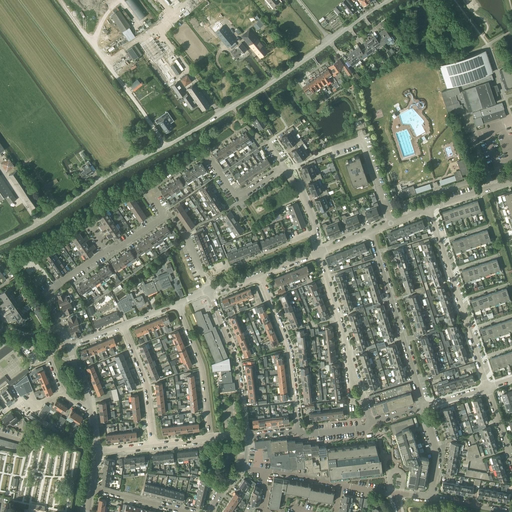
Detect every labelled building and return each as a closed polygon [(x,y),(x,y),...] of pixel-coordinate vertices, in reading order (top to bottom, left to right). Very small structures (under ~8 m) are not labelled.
[(346,8),(344,10),(347,14),(350,12),(351,14),(355,11),(350,6),(354,3),(350,0),(343,0),(341,2),(341,3),(345,7),(345,6),(346,8)] [(122,32),(129,27),(117,11),(111,15),(121,30),(122,32)] [(258,21),(256,23),(260,28),(264,24),(259,18),(257,20),(258,21)] [(235,41),(223,26),(215,32),(228,47),(235,41)] [(379,37),(384,43),(386,42),(388,44),(395,39),(392,34),(390,35),(387,30),(385,28),(382,30),(379,32),(382,35),(379,37)] [(249,29),(241,36),(248,43),(249,45),(260,58),(268,51),(264,46),(265,45),(263,42),(261,43),(249,29)] [(155,31),(150,35),(151,36),(152,36),(165,55),(167,57),(166,58),(167,59),(171,56),(170,53),(172,52),(167,44),(166,44),(158,32),(156,33),(155,31)] [(375,35),(369,39),(375,47),(377,46),(379,47),(384,43),(379,37),(377,39),(375,35)] [(151,36),(139,45),(152,64),(154,63),(170,86),(171,86),(179,98),(182,96),(185,93),(177,82),(174,77),(176,75),(163,56),(165,55),(152,36),(151,36)] [(366,46),(364,48),(368,54),(373,51),(372,49),(375,47),(369,39),(364,43),(366,46)] [(233,54),(234,55),(237,58),(241,55),(247,50),(247,49),(241,43),(241,42),(239,45),(231,51),(233,54)] [(127,50),(134,60),(136,58),(140,55),(136,49),(133,45),(127,50)] [(359,46),(354,50),(359,58),(362,57),(363,58),(368,54),(364,48),(361,50),(359,46)] [(359,58),(354,50),(348,54),(350,57),(348,59),(352,66),(358,62),(357,60),(359,58)] [(457,59),(442,64),(444,68),(439,70),(444,69),(445,73),(440,74),(440,75),(445,73),(447,77),(441,79),(447,77),(448,81),(443,83),(448,81),(449,86),(451,85),(452,87),(441,91),(447,111),(454,109),(455,113),(468,109),(469,111),(470,111),(471,114),(473,113),(474,118),(473,118),(476,126),(483,123),(499,117),(500,118),(506,116),(502,103),(489,107),(488,105),(495,103),(493,97),(498,95),(497,92),(499,91),(497,85),(493,86),(491,80),(493,80),(491,74),(488,75),(488,74),(490,73),(488,69),(494,67),(488,69),(487,64),(493,63),(492,63),(487,64),(486,60),(491,58),(486,60),(484,56),(490,54),(484,56),(483,51),(468,56),(466,52),(456,55),(457,59)] [(171,56),(167,59),(177,74),(184,69),(174,54),(171,56)] [(340,59),(333,63),(339,71),(340,71),(338,69),(342,66),(344,69),(344,68),(348,74),(352,72),(346,63),(344,65),(340,59)] [(339,71),(333,63),(328,67),(334,75),(337,73),(339,71)] [(324,70),(320,73),(328,84),(327,82),(330,80),(324,70)] [(320,73),(317,75),(325,87),(328,84),(320,73)] [(187,74),(180,79),(185,86),(192,81),(187,74)] [(317,75),(313,78),(321,89),(325,87),(317,75)] [(310,80),(316,89),(318,92),(321,89),(313,78),(310,80)] [(316,89),(310,80),(306,83),(307,84),(303,87),(306,92),(311,89),(313,92),(316,89)] [(195,83),(187,88),(194,99),(193,100),(195,103),(196,102),(202,110),(210,105),(195,83)] [(185,93),(182,96),(188,104),(187,105),(188,107),(189,106),(191,109),(193,109),(195,108),(195,105),(194,103),(195,103),(193,100),(192,101),(186,93),(185,93)] [(163,119),(160,121),(166,131),(174,127),(170,121),(174,119),(170,111),(161,115),(163,119)] [(259,126),(257,127),(259,130),(265,126),(259,116),(254,119),(259,126)] [(282,139),(284,143),(296,135),(292,130),(295,129),(293,126),(289,128),(286,130),(288,133),(282,137),(283,139),(282,139)] [(246,132),(241,135),(247,143),(251,140),(246,132)] [(241,135),(237,138),(243,148),(248,145),(247,143),(241,135)] [(295,142),(296,145),(303,140),(301,138),(299,139),(296,135),(284,143),(286,146),(287,145),(288,147),(295,142)] [(237,138),(232,142),(238,149),(239,151),(243,148),(237,138)] [(292,154),(294,157),(305,149),(303,150),(300,146),(304,143),(303,140),(296,145),(298,147),(292,151),(293,153),(292,154)] [(232,142),(228,145),(233,152),(238,149),(232,142)] [(228,145),(223,148),(229,155),(233,152),(228,145)] [(223,148),(219,151),(224,158),(229,155),(223,148)] [(305,149),(294,157),(296,160),(297,160),(298,161),(305,157),(306,159),(313,155),(311,152),(309,154),(305,149)] [(224,158),(219,151),(214,154),(220,161),(224,158)] [(345,164),(349,174),(353,185),(356,184),(356,186),(363,183),(364,185),(368,183),(365,172),(367,171),(366,168),(365,165),(362,165),(359,156),(355,157),(355,159),(348,161),(348,163),(345,164)] [(266,157),(262,160),(267,167),(271,164),(266,157)] [(301,170),(303,174),(316,169),(314,163),(316,162),(315,159),(308,162),(309,165),(302,168),(302,169),(301,170)] [(457,161),(460,170),(460,171),(458,171),(460,177),(462,177),(462,175),(468,173),(464,159),(457,161)] [(262,160),(258,163),(263,169),(267,167),(262,160)] [(80,173),(84,179),(92,174),(91,173),(93,171),(90,166),(92,165),(89,161),(87,162),(88,164),(83,167),(85,170),(80,173)] [(198,163),(196,164),(202,173),(202,174),(207,171),(201,163),(199,164),(198,163)] [(258,163),(253,166),(258,173),(263,169),(258,163)] [(195,167),(192,169),(197,176),(202,173),(196,164),(194,166),(195,167)] [(253,166),(250,168),(254,175),(258,173),(253,166)] [(250,168),(245,171),(250,178),(254,175),(250,168)] [(36,196),(18,169),(9,175),(32,208),(40,202),(36,196)] [(189,169),(187,170),(193,179),(197,176),(192,169),(190,170),(189,169)] [(313,176),(314,179),(321,176),(320,173),(316,175),(314,170),(316,169),(303,174),(304,178),(305,177),(306,179),(313,176)] [(183,175),(182,176),(187,183),(188,182),(188,183),(193,179),(187,170),(185,172),(186,173),(183,175)] [(460,171),(460,170),(453,172),(454,175),(439,180),(441,185),(463,178),(462,177),(460,177),(458,171),(460,171)] [(245,171),(241,174),(245,181),(250,178),(245,171)] [(0,200),(5,197),(10,204),(16,199),(3,179),(0,174),(0,200)] [(245,181),(241,174),(236,177),(241,184),(245,181)] [(179,178),(174,181),(179,189),(182,187),(184,189),(189,186),(187,183),(182,176),(179,178)] [(308,186),(309,190),(322,185),(322,184),(320,185),(318,180),(323,179),(321,176),(314,179),(315,181),(308,184),(309,186),(308,186)] [(174,181),(170,184),(177,194),(181,191),(179,189),(174,181)] [(402,189),(405,197),(408,196),(409,196),(416,194),(416,193),(431,188),(430,183),(414,188),(413,185),(402,189)] [(170,184),(165,187),(171,195),(175,192),(176,194),(177,194),(170,184)] [(200,191),(203,195),(211,190),(208,185),(200,191)] [(320,192),(321,195),(328,192),(327,189),(324,190),(322,185),(309,190),(311,194),(312,193),(313,195),(320,192)] [(171,195),(165,187),(161,190),(166,198),(171,195)] [(203,195),(206,200),(214,194),(211,190),(203,195)] [(500,201),(501,202),(511,198),(511,191),(500,195),(502,201),(500,201)] [(314,202),(316,206),(329,201),(326,202),(324,197),(329,195),(328,192),(321,195),(322,197),(315,200),(315,202),(314,202)] [(207,206),(209,204),(217,199),(214,194),(206,200),(204,201),(207,206)] [(125,200),(129,205),(136,200),(132,195),(125,200)] [(503,203),(505,209),(511,206),(511,198),(501,202),(501,203),(503,203)] [(209,204),(212,209),(220,203),(217,199),(209,204)] [(129,205),(132,209),(138,205),(136,201),(136,200),(129,205)] [(478,200),(473,202),(476,213),(482,212),(478,200)] [(329,201),(316,206),(317,210),(318,209),(319,211),(326,208),(327,211),(334,208),(333,205),(331,206),(329,201)] [(288,210),(289,212),(299,208),(297,202),(288,206),(289,209),(288,210)] [(373,206),(370,208),(374,219),(380,216),(379,214),(382,213),(377,202),(374,203),(373,206)] [(473,202),(468,204),(471,215),(476,213),(473,202)] [(173,208),(176,213),(183,208),(180,203),(173,208)] [(220,203),(212,209),(215,213),(216,213),(220,210),(223,208),(220,203)] [(468,204),(463,205),(466,217),(471,215),(468,204)] [(132,209),(134,213),(141,209),(138,205),(132,209)] [(463,205),(458,207),(461,218),(466,217),(463,205)] [(374,219),(370,208),(369,207),(361,210),(365,220),(368,219),(369,221),(374,219)] [(458,207),(452,209),(456,220),(461,218),(458,207)] [(176,213),(179,217),(186,212),(183,208),(176,213)] [(291,214),(292,217),(301,214),(299,208),(289,212),(289,214),(291,214)] [(134,213),(137,217),(144,213),(141,209),(134,213)] [(452,209),(447,210),(451,222),(456,220),(452,209)] [(100,218),(102,221),(110,216),(113,214),(110,210),(107,212),(106,211),(95,219),(96,221),(100,218)] [(350,215),(355,226),(360,224),(359,222),(362,221),(358,210),(354,211),(354,214),(351,215),(350,215)] [(451,222),(447,210),(442,212),(446,223),(451,222)] [(222,216),(226,221),(234,216),(230,211),(222,216)] [(179,217),(182,221),(189,217),(186,212),(179,217)] [(144,213),(137,217),(140,221),(147,217),(144,213)] [(292,221),(293,223),(303,219),(301,214),(292,217),(294,221),(292,221)] [(355,226),(350,215),(347,216),(344,214),(341,216),(346,227),(348,226),(349,229),(355,226)] [(110,216),(102,221),(103,223),(100,226),(101,228),(113,220),(110,216)] [(226,221),(229,226),(237,221),(234,216),(226,221)] [(182,221),(185,225),(192,221),(189,217),(182,221)] [(334,222),(331,223),(335,234),(341,232),(340,230),(343,229),(338,218),(335,219),(334,222)] [(303,219),(293,223),(294,226),(295,225),(297,229),(306,225),(303,219)] [(422,219),(416,221),(419,229),(422,227),(423,230),(426,229),(422,219)] [(106,227),(108,230),(116,225),(113,220),(101,228),(102,230),(106,227)] [(192,221),(185,225),(188,230),(195,225),(192,221)] [(229,226),(232,231),(240,226),(237,221),(229,226)] [(416,221),(410,224),(413,231),(419,229),(416,221)] [(335,234),(331,223),(327,225),(325,223),(322,224),(326,235),(329,234),(330,236),(335,234)] [(410,224),(405,226),(409,237),(410,237),(408,233),(413,231),(410,224)] [(106,235),(107,237),(119,229),(116,225),(108,230),(110,232),(106,235)] [(166,225),(162,228),(167,236),(169,235),(170,236),(173,235),(176,234),(174,231),(170,225),(167,226),(166,225)] [(240,226),(232,231),(236,236),(244,231),(240,226)] [(405,226),(399,228),(402,236),(406,234),(407,238),(409,237),(405,226)] [(194,234),(196,239),(207,235),(204,230),(203,227),(196,230),(197,233),(194,234)] [(70,236),(73,240),(81,235),(79,233),(83,230),(82,228),(70,236)] [(162,228),(157,231),(164,241),(163,239),(167,236),(162,228)] [(399,228),(393,231),(396,238),(402,236),(399,228)] [(119,229),(107,237),(109,239),(112,236),(114,239),(122,234),(119,229)] [(487,230),(482,231),(486,243),(491,241),(487,230)] [(157,231),(153,234),(160,244),(164,241),(157,231)] [(396,238),(393,231),(387,233),(390,240),(396,238)] [(482,231),(477,233),(481,244),(486,243),(482,231)] [(280,233),(275,235),(278,243),(283,241),(280,233)] [(477,233),(472,235),(476,246),(481,244),(477,233)] [(153,234),(148,237),(155,247),(160,244),(153,234)] [(73,240),(77,245),(88,237),(87,235),(83,238),(81,235),(73,240)] [(196,239),(198,244),(207,240),(209,240),(207,235),(196,239)] [(472,235),(467,236),(471,248),(476,246),(472,235)] [(467,236),(462,238),(466,249),(471,248),(467,236)] [(77,245),(80,249),(87,244),(86,242),(89,239),(88,237),(77,245)] [(148,237),(144,240),(151,250),(152,249),(151,247),(153,246),(154,247),(155,247),(148,237)] [(462,238),(457,239),(461,251),(466,249),(462,238)] [(268,247),(265,239),(260,241),(263,249),(268,247)] [(422,250),(424,250),(432,247),(430,241),(427,242),(427,239),(412,244),(413,247),(420,244),(422,250)] [(461,251),(457,239),(452,241),(456,253),(461,251)] [(144,240),(140,244),(145,251),(146,253),(151,250),(144,240)] [(198,244),(200,249),(209,246),(207,240),(198,244)] [(57,244),(61,250),(65,247),(61,241),(57,244)] [(251,241),(246,244),(247,245),(250,254),(255,252),(252,243),(251,241)] [(257,241),(252,243),(255,252),(261,250),(257,241)] [(364,242),(358,245),(361,252),(367,250),(364,242)] [(77,251),(80,255),(83,254),(94,246),(93,244),(89,246),(87,244),(80,249),(77,251)] [(136,250),(134,251),(138,256),(145,251),(140,244),(136,246),(135,247),(137,249),(136,250)] [(200,249),(202,254),(213,250),(211,245),(209,246),(200,249)] [(247,245),(242,247),(245,256),(250,254),(247,245)] [(358,245),(352,247),(355,254),(361,252),(358,245)] [(94,246),(83,254),(86,258),(94,253),(92,250),(95,248),(94,246)] [(236,247),(231,249),(232,251),(235,260),(240,258),(237,249),(236,247)] [(242,247),(237,249),(240,258),(245,256),(242,247)] [(352,247),(346,249),(349,257),(355,254),(352,247)] [(424,250),(426,255),(434,253),(432,247),(424,250)] [(45,253),(48,258),(56,253),(52,248),(45,253)] [(394,250),(396,256),(403,254),(401,248),(394,250)] [(346,249),(341,252),(344,259),(349,257),(346,249)] [(130,250),(125,253),(132,263),(137,260),(136,260),(139,258),(138,256),(134,251),(132,252),(130,250)] [(202,254),(204,259),(213,256),(215,255),(213,250),(202,254)] [(232,251),(227,253),(230,262),(235,260),(232,251)] [(341,252),(335,254),(338,261),(341,260),(342,262),(344,261),(344,259),(341,252)] [(48,258),(51,262),(59,257),(56,253),(48,258)] [(125,253),(121,256),(126,264),(128,266),(132,263),(125,253)] [(396,256),(398,262),(408,259),(406,253),(403,254),(396,256)] [(426,262),(428,261),(436,259),(434,253),(426,255),(424,256),(426,262)] [(338,261),(335,254),(329,256),(332,264),(335,262),(337,266),(333,268),(334,271),(340,269),(338,261)] [(51,262),(54,267),(62,262),(60,259),(63,258),(62,256),(59,258),(59,257),(51,262)] [(121,256),(117,259),(122,267),(126,264),(121,256)] [(213,256),(204,259),(206,264),(215,261),(213,256)] [(122,267),(117,259),(112,263),(114,265),(112,266),(116,271),(117,270),(122,267)] [(398,262),(399,268),(407,266),(405,260),(408,259),(398,262)] [(428,261),(430,267),(437,265),(436,259),(428,261)] [(497,259),(492,260),(496,272),(501,270),(497,259)] [(492,260),(487,262),(491,274),(496,272),(492,260)] [(54,267),(57,271),(65,266),(62,262),(54,267)] [(487,262),(482,264),(486,275),(491,274),(487,262)] [(158,286),(161,285),(163,289),(171,285),(169,280),(172,279),(173,280),(170,273),(174,272),(172,267),(170,263),(167,264),(168,268),(166,268),(168,272),(157,276),(158,276),(155,278),(158,286)] [(482,264),(477,265),(481,277),(486,275),(482,264)] [(108,265),(104,268),(109,276),(114,273),(108,265)] [(307,265),(301,267),(305,276),(306,281),(307,283),(312,280),(311,277),(309,278),(306,273),(309,272),(312,270),(311,267),(308,268),(307,265)] [(429,274),(432,273),(439,271),(437,265),(430,267),(428,268),(429,274)] [(477,265),(472,267),(476,279),(481,277),(477,265)] [(65,266),(57,271),(60,276),(68,271),(65,266)] [(399,268),(401,274),(409,272),(407,266),(399,268)] [(301,267),(296,269),(298,276),(301,275),(302,277),(305,276),(301,267)] [(472,267),(467,269),(471,280),(476,279),(472,267)] [(104,268),(99,271),(106,281),(109,279),(108,277),(109,276),(104,268)] [(296,269),(290,272),(294,281),(299,278),(298,276),(296,269)] [(471,280),(467,269),(461,270),(465,282),(471,280)] [(99,271),(95,274),(101,284),(106,281),(99,271)] [(365,279),(375,276),(373,271),(366,273),(363,274),(365,279)] [(403,280),(411,277),(410,275),(413,274),(412,271),(409,272),(401,274),(402,277),(401,277),(402,280),(403,280)] [(432,273),(434,279),(441,276),(439,271),(432,273)] [(290,272),(285,274),(288,280),(289,283),(294,281),(290,272)] [(335,276),(337,282),(344,279),(347,278),(345,273),(345,272),(338,275),(335,276)] [(95,274),(90,277),(96,285),(98,284),(99,283),(100,285),(101,284),(95,274)] [(284,285),(280,276),(274,278),(275,280),(275,281),(273,282),(274,286),(280,284),(282,289),(278,291),(279,294),(281,293),(286,291),(285,288),(284,285)] [(369,284),(377,282),(376,282),(377,281),(376,278),(375,278),(375,276),(365,279),(366,285),(369,284)] [(441,276),(434,279),(436,285),(443,283),(441,276)] [(86,280),(91,288),(96,285),(90,277),(86,280)] [(403,280),(405,286),(412,284),(411,280),(411,277),(403,280)] [(143,282),(141,284),(143,290),(146,289),(148,295),(157,291),(157,290),(160,289),(158,286),(155,278),(152,279),(153,281),(144,284),(143,282)] [(86,280),(81,284),(87,291),(88,293),(91,291),(90,289),(91,288),(86,280)] [(309,284),(311,290),(317,287),(315,282),(309,284)] [(87,291),(81,284),(77,287),(82,294),(87,291)] [(412,284),(405,286),(407,292),(414,290),(412,284)] [(439,294),(446,291),(444,285),(437,288),(438,291),(435,292),(436,294),(439,294)] [(0,296),(2,296),(3,299),(11,294),(7,288),(0,293),(0,296)] [(250,288),(244,290),(247,297),(248,299),(254,297),(252,294),(251,292),(252,291),(250,288)] [(371,296),(380,294),(378,288),(371,290),(369,291),(371,296)] [(507,288),(501,290),(505,302),(511,300),(510,298),(507,288)] [(61,305),(62,305),(72,301),(71,301),(69,295),(67,296),(66,295),(65,296),(63,290),(57,293),(58,295),(59,298),(58,299),(61,305)] [(244,290),(239,293),(242,299),(247,297),(244,290)] [(501,290),(496,292),(500,303),(505,302),(501,290)] [(440,300),(441,300),(448,297),(446,291),(439,294),(440,297),(437,298),(438,300),(440,300)] [(312,299),(312,301),(322,298),(319,292),(313,295),(314,298),(312,299)] [(496,292),(491,293),(495,305),(500,303),(496,292)] [(120,302),(117,303),(117,304),(119,309),(120,312),(123,311),(123,312),(132,308),(131,306),(133,305),(129,294),(129,293),(127,295),(128,297),(123,299),(123,300),(120,301),(120,302)] [(132,293),(129,294),(133,305),(136,304),(137,307),(145,303),(142,295),(134,298),(132,293)] [(239,293),(233,295),(236,301),(242,299),(239,293)] [(280,296),(282,301),(291,298),(290,295),(288,296),(286,293),(280,296)] [(491,293),(486,295),(490,306),(495,305),(491,293)] [(0,304),(0,307),(0,308),(14,299),(11,294),(3,299),(5,301),(0,304)] [(372,302),(373,302),(379,300),(382,299),(380,294),(371,296),(372,302)] [(233,295),(228,297),(232,306),(234,305),(233,303),(236,301),(233,295)] [(408,297),(410,303),(418,301),(416,295),(408,297)] [(486,295),(481,297),(485,308),(490,306),(486,295)] [(231,306),(232,306),(228,297),(222,299),(223,302),(221,303),(223,309),(231,306)] [(441,300),(442,306),(450,303),(448,297),(441,300)] [(481,297),(476,298),(480,310),(485,308),(481,297)] [(282,301),(284,307),(291,304),(289,301),(292,300),(291,298),(282,301)] [(480,310),(476,298),(471,300),(475,311),(480,310)] [(8,306),(10,309),(17,304),(14,299),(0,308),(2,310),(8,306)] [(62,305),(64,311),(66,311),(67,314),(73,311),(72,308),(73,308),(72,307),(75,306),(73,300),(71,301),(72,301),(62,305)] [(410,303),(411,306),(410,306),(411,309),(412,309),(422,306),(420,300),(418,301),(410,303)] [(351,302),(344,304),(346,310),(353,308),(352,305),(351,302)] [(317,312),(318,312),(326,308),(324,303),(317,306),(318,309),(316,310),(317,312)] [(442,306),(444,312),(452,309),(450,303),(442,306)] [(6,316),(7,318),(21,309),(17,304),(10,309),(12,311),(6,316)] [(257,313),(259,312),(266,310),(263,304),(254,308),(257,313)] [(377,310),(378,313),(385,310),(384,304),(381,305),(374,307),(375,308),(375,310),(377,310)] [(412,309),(414,315),(421,313),(420,309),(425,307),(424,305),(422,306),(412,309)] [(286,312),(288,317),(295,315),(294,312),(296,311),(295,308),(286,312)] [(326,308),(318,312),(321,320),(329,317),(328,314),(328,313),(328,311),(327,311),(326,308)] [(21,309),(7,318),(9,321),(12,320),(13,322),(16,320),(18,324),(27,318),(21,309)] [(444,312),(446,318),(454,315),(452,309),(444,312)] [(213,371),(221,370),(229,369),(231,369),(229,357),(227,357),(226,354),(226,353),(215,326),(213,327),(207,313),(207,312),(204,313),(202,313),(201,310),(194,313),(202,334),(204,334),(216,363),(212,365),(213,371)] [(259,312),(261,318),(268,315),(266,310),(259,312)] [(117,311),(105,317),(107,324),(120,318),(117,311)] [(348,315),(350,321),(358,319),(357,318),(360,317),(359,313),(359,312),(357,312),(356,313),(348,315)] [(414,315),(416,321),(423,318),(421,313),(414,315)] [(70,328),(81,323),(82,323),(79,317),(78,318),(77,314),(68,317),(69,320),(68,321),(71,327),(70,328)] [(168,315),(162,318),(165,325),(171,322),(168,315)] [(229,318),(232,323),(238,321),(236,315),(229,318)] [(261,324),(263,323),(270,321),(268,315),(261,318),(259,319),(261,324)] [(454,315),(446,318),(445,318),(446,324),(448,323),(448,324),(456,321),(454,315)] [(107,324),(105,317),(101,318),(101,316),(96,319),(97,320),(94,321),(97,328),(107,324)] [(378,324),(379,325),(389,322),(387,316),(380,318),(381,321),(378,322),(377,322),(378,324)] [(162,318),(157,320),(160,327),(165,325),(162,318)] [(416,321),(417,327),(425,324),(423,318),(416,321)] [(298,326),(298,328),(303,327),(299,319),(290,323),(293,328),(298,326)] [(157,320),(151,322),(154,329),(160,327),(157,320)] [(232,323),(234,329),(243,325),(241,320),(238,321),(232,323)] [(263,323),(266,329),(272,326),(270,321),(263,323)] [(506,321),(501,323),(505,334),(510,333),(506,321)] [(151,322),(146,324),(149,331),(154,329),(151,322)] [(381,330),(391,327),(389,322),(379,325),(380,328),(381,330)] [(81,323),(70,328),(72,334),(73,334),(75,337),(81,334),(79,331),(80,331),(80,330),(83,329),(81,323)] [(501,323),(496,324),(500,336),(505,334),(501,323)] [(146,324),(141,326),(143,333),(149,331),(146,324)] [(425,324),(417,327),(419,333),(427,331),(425,324)] [(447,327),(449,333),(459,330),(457,324),(449,326),(447,327)] [(496,324),(491,326),(495,337),(500,336),(496,324)] [(234,329),(236,334),(243,332),(245,331),(243,325),(234,329)] [(143,333),(141,326),(135,329),(138,335),(143,333)] [(266,329),(268,335),(275,332),(272,326),(266,329)] [(296,330),(297,336),(306,335),(306,332),(304,333),(303,330),(305,330),(304,326),(303,327),(298,328),(299,330),(296,330)] [(491,326),(486,327),(490,339),(495,337),(491,326)] [(381,330),(383,336),(392,333),(391,327),(381,330)] [(490,339),(486,327),(481,329),(485,341),(490,339)] [(453,338),(461,336),(459,330),(449,333),(451,339),(453,338)] [(172,333),(174,339),(180,336),(178,331),(172,333)] [(236,334),(238,340),(245,337),(243,332),(236,334)] [(268,335),(270,340),(277,338),(275,332),(268,335)] [(392,333),(383,336),(383,338),(386,338),(387,341),(394,339),(392,333)] [(422,340),(421,341),(422,344),(423,344),(432,341),(431,335),(430,335),(427,336),(421,338),(422,340)] [(174,339),(176,344),(183,342),(180,336),(174,339)] [(238,340),(241,346),(247,343),(250,342),(247,336),(245,337),(238,340)] [(453,338),(455,344),(463,342),(461,336),(453,338)] [(114,337),(108,340),(111,346),(116,344),(114,337)] [(267,344),(269,348),(276,345),(279,343),(277,338),(270,340),(269,340),(270,343),(267,344)] [(108,340),(102,342),(105,348),(111,346),(108,340)] [(0,358),(14,348),(9,342),(6,344),(4,341),(0,343),(0,358)] [(364,341),(357,344),(357,345),(358,348),(359,350),(366,347),(366,346),(368,345),(367,341),(364,341)] [(424,346),(423,347),(424,350),(425,350),(432,347),(434,347),(432,341),(423,344),(424,346)] [(102,342),(97,344),(100,351),(105,348),(102,342)] [(183,342),(176,344),(178,350),(185,347),(183,342)] [(455,344),(457,350),(465,347),(463,342),(455,344)] [(241,346),(243,351),(249,349),(247,343),(241,346)] [(97,344),(92,346),(94,353),(100,351),(97,344)] [(386,347),(388,353),(398,350),(396,344),(386,347)] [(92,346),(86,348),(89,355),(94,353),(92,346)] [(432,347),(425,350),(426,356),(434,353),(432,347)] [(457,350),(459,356),(467,353),(465,347),(457,350)] [(89,355),(86,348),(80,351),(82,355),(80,356),(82,360),(87,358),(86,356),(89,355)] [(249,349),(243,351),(245,357),(252,354),(254,353),(252,348),(249,349)] [(141,352),(144,358),(150,355),(148,349),(141,352)] [(179,351),(181,357),(188,354),(185,349),(179,351)] [(389,359),(392,358),(399,355),(398,350),(388,353),(387,353),(389,359)] [(359,355),(361,361),(369,358),(367,352),(359,355)] [(427,358),(426,359),(427,362),(428,362),(439,358),(438,355),(437,352),(434,353),(426,356),(427,358)] [(115,356),(117,362),(125,359),(122,353),(115,356)] [(467,353),(459,356),(461,362),(469,359),(467,353)] [(181,357),(183,362),(190,360),(188,354),(181,357)] [(274,364),(277,364),(284,363),(283,357),(277,357),(277,354),(275,354),(276,356),(274,357),(274,364)] [(505,354),(501,355),(504,367),(509,365),(505,354)] [(144,358),(146,363),(152,361),(150,355),(144,358)] [(501,355),(496,357),(499,368),(504,367),(501,355)] [(499,368),(496,357),(490,359),(494,370),(499,368)] [(439,358),(428,362),(430,367),(438,365),(440,364),(439,358)] [(117,362),(120,367),(127,364),(125,359),(117,362)] [(190,360),(183,362),(186,368),(184,369),(185,372),(191,369),(190,367),(192,366),(190,360)] [(146,363),(148,369),(155,366),(152,361),(146,363)] [(245,366),(246,372),(253,371),(256,371),(255,365),(254,361),(247,362),(247,366),(245,366)] [(120,367),(122,373),(129,370),(127,364),(120,367)] [(438,365),(430,367),(432,374),(439,371),(438,368),(442,367),(441,364),(440,364),(438,365)] [(87,368),(89,373),(95,371),(93,365),(87,368)] [(148,369),(151,374),(157,372),(155,366),(148,369)] [(7,382),(10,386),(29,371),(27,367),(9,381),(7,382)] [(395,375),(397,375),(405,372),(403,367),(395,369),(393,370),(395,375)] [(39,378),(40,378),(46,375),(44,370),(37,372),(36,369),(31,372),(32,374),(34,373),(36,378),(33,379),(34,382),(37,380),(37,379),(39,378)] [(229,369),(221,370),(222,381),(218,382),(220,392),(235,390),(234,382),(232,382),(231,371),(229,371),(229,369)] [(365,372),(367,378),(374,375),(377,375),(375,369),(372,370),(365,372)] [(122,373),(124,378),(131,375),(129,370),(122,373)] [(89,373),(91,379),(98,376),(95,371),(89,373)] [(157,372),(151,374),(153,380),(159,377),(157,372)] [(187,376),(188,381),(195,381),(194,375),(191,375),(191,372),(185,373),(186,376),(187,376)] [(396,380),(397,381),(406,379),(406,378),(407,378),(406,374),(405,375),(405,372),(397,375),(399,379),(396,380)] [(467,377),(466,377),(469,384),(475,382),(472,375),(470,376),(469,373),(466,374),(467,377)] [(27,374),(26,374),(26,375),(14,384),(21,394),(33,389),(33,390),(27,374)] [(40,378),(42,384),(48,381),(46,375),(40,378)] [(124,378),(126,384),(134,381),(131,375),(124,378)] [(91,379),(93,384),(100,382),(98,376),(91,379)] [(466,377),(460,379),(463,386),(469,384),(466,377)] [(448,379),(442,381),(445,392),(451,390),(448,379)] [(448,379),(451,390),(457,388),(455,380),(449,382),(448,379)] [(460,379),(455,380),(457,388),(463,386),(460,379)] [(42,384),(44,389),(51,387),(48,381),(42,384)] [(134,381),(126,384),(129,390),(130,392),(134,390),(133,388),(136,387),(134,381)] [(370,389),(372,389),(380,386),(379,383),(376,383),(376,381),(368,383),(370,389)] [(445,392),(442,381),(438,382),(438,383),(433,385),(435,390),(437,389),(439,394),(441,393),(442,394),(445,393),(445,392)] [(93,384),(96,390),(102,387),(100,382),(93,384)] [(410,383),(403,385),(408,403),(413,401),(413,398),(414,398),(410,383)] [(3,391),(0,392),(0,395),(2,398),(3,397),(9,407),(10,406),(8,404),(14,400),(16,398),(14,395),(13,396),(12,394),(13,394),(7,385),(2,389),(3,391)] [(403,385),(396,387),(402,405),(408,403),(403,385)] [(37,391),(38,393),(41,392),(42,392),(44,396),(46,395),(47,395),(47,396),(53,394),(53,393),(53,392),(51,387),(44,389),(40,391),(40,389),(37,391)] [(102,387),(96,390),(98,395),(104,393),(102,387)] [(396,387),(390,389),(395,407),(402,405),(396,387)] [(390,389),(383,391),(388,409),(395,407),(390,389)] [(502,395),(504,403),(511,400),(511,390),(506,392),(507,394),(502,395)] [(383,391),(376,393),(379,402),(382,411),(388,409),(383,391)] [(287,392),(280,393),(280,395),(277,396),(277,399),(276,400),(277,403),(285,402),(285,399),(288,398),(287,392)] [(379,402),(376,393),(369,395),(375,413),(377,412),(382,411),(379,402)] [(473,400),(475,406),(483,404),(481,398),(473,400)] [(52,408),(51,408),(51,409),(49,411),(54,414),(56,411),(57,411),(62,403),(57,400),(52,408)] [(338,407),(337,407),(339,417),(345,416),(344,413),(346,413),(346,409),(341,409),(340,407),(340,406),(340,403),(343,403),(342,400),(337,401),(338,407)] [(67,406),(62,403),(57,411),(59,413),(61,411),(64,412),(67,406)] [(316,419),(315,409),(314,409),(314,403),(306,404),(307,407),(307,408),(311,408),(312,410),(312,413),(309,413),(310,420),(316,419)] [(46,416),(47,415),(44,413),(49,406),(45,404),(38,415),(44,419),(46,416)] [(475,406),(477,412),(484,410),(483,404),(475,406)] [(443,409),(445,415),(455,412),(454,409),(452,410),(451,407),(443,409)] [(69,416),(74,419),(78,413),(72,410),(69,416)] [(477,415),(478,418),(486,415),(484,410),(477,412),(474,413),(475,415),(477,415)] [(3,418),(7,424),(11,422),(14,425),(19,420),(15,415),(14,416),(11,412),(3,418)] [(445,415),(446,421),(454,418),(457,418),(455,412),(445,415)] [(32,413),(30,417),(40,423),(42,420),(32,413)] [(78,413),(74,419),(73,421),(75,422),(76,421),(79,423),(83,417),(78,413)] [(57,427),(64,417),(61,415),(56,423),(51,420),(50,422),(49,422),(46,427),(48,429),(49,427),(55,431),(57,428),(55,427),(55,426),(57,427)] [(486,415),(478,418),(476,419),(477,421),(479,420),(480,424),(484,423),(488,422),(486,415)] [(67,419),(64,417),(57,427),(60,429),(67,419)] [(403,469),(410,470),(408,480),(407,488),(414,489),(414,488),(418,489),(419,488),(419,487),(423,487),(428,458),(421,456),(421,457),(420,457),(411,429),(409,429),(409,427),(414,425),(412,417),(390,424),(393,434),(396,433),(399,445),(397,446),(397,447),(403,469)] [(446,421),(448,427),(456,424),(454,418),(446,421)] [(448,427),(450,432),(458,430),(456,424),(448,427)] [(482,429),(484,435),(492,432),(490,426),(482,429)] [(458,430),(450,432),(452,438),(460,436),(458,430)] [(485,438),(486,441),(494,438),(492,432),(484,435),(481,436),(482,439),(485,438)] [(271,440),(255,442),(256,448),(267,447),(268,457),(270,457),(271,465),(274,466),(274,469),(281,470),(281,467),(290,469),(287,440),(287,438),(271,440)] [(487,443),(488,447),(496,444),(494,438),(486,441),(483,442),(484,444),(487,443)] [(295,442),(295,440),(287,440),(290,469),(292,469),(292,470),(298,469),(295,442)] [(303,444),(303,441),(295,442),(298,469),(305,468),(303,444)] [(450,446),(450,448),(461,450),(462,444),(459,444),(451,442),(450,442),(450,446)] [(313,465),(312,457),(310,445),(311,445),(310,443),(303,444),(305,468),(307,468),(307,473),(314,472),(313,465)] [(327,448),(329,476),(330,479),(382,474),(382,466),(381,459),(379,459),(378,453),(375,443),(366,444),(365,444),(358,445),(356,445),(330,448),(327,448)] [(312,457),(319,456),(318,447),(319,447),(318,444),(311,445),(310,445),(312,457)] [(496,444),(488,447),(486,447),(488,453),(490,453),(498,450),(499,450),(498,446),(497,447),(496,444)] [(327,477),(329,476),(327,448),(326,446),(319,447),(318,447),(319,456),(320,460),(321,469),(324,468),(324,471),(327,471),(327,477)] [(500,455),(491,458),(493,464),(501,461),(500,455)] [(144,456),(139,456),(140,465),(145,464),(148,463),(149,459),(149,456),(145,457),(144,456)] [(493,464),(495,470),(503,467),(501,461),(493,464)] [(455,467),(447,466),(446,472),(456,474),(457,468),(455,467)] [(495,470),(497,475),(505,473),(503,467),(495,470)] [(505,473),(497,475),(499,481),(507,479),(508,478),(507,475),(506,475),(505,473)] [(454,492),(460,493),(461,485),(462,479),(463,476),(461,476),(460,479),(459,484),(455,484),(454,492)] [(274,478),(272,489),(282,490),(285,491),(287,481),(287,480),(274,478)] [(239,486),(244,489),(246,491),(249,487),(249,486),(247,485),(248,483),(249,484),(250,483),(254,486),(256,483),(249,479),(247,481),(244,479),(239,486)] [(441,490),(448,491),(449,482),(450,480),(447,479),(447,482),(443,481),(441,490)] [(293,482),(287,481),(285,491),(284,494),(291,495),(291,492),(293,482)] [(496,500),(502,501),(504,487),(505,484),(501,483),(500,486),(502,487),(501,492),(497,491),(496,500)] [(262,490),(255,486),(251,495),(250,503),(248,503),(248,506),(254,507),(254,504),(259,505),(262,490)] [(331,491),(328,491),(326,501),(332,502),(334,488),(332,488),(331,491)] [(235,492),(232,498),(238,501),(241,496),(235,492)] [(232,498),(229,503),(234,506),(238,501),(232,498)] [(30,509),(43,511),(44,506),(32,503),(30,509)] [(229,503),(225,508),(231,511),(234,506),(229,503)]
